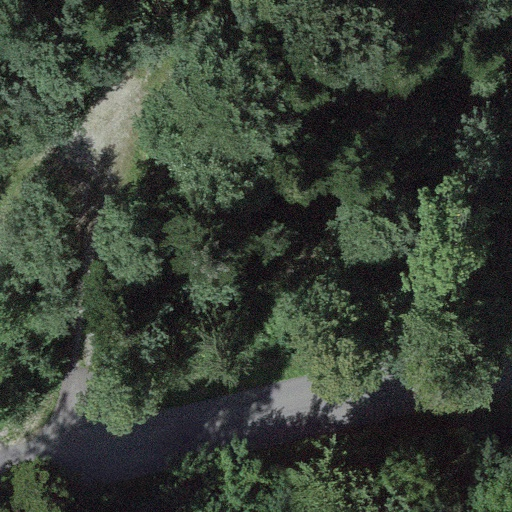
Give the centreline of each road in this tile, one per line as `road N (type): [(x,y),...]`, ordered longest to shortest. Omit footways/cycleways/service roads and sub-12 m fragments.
road 1 (tertiary): [(511,360),(0,478)]
road 2 (track): [(97,457),(85,323),(107,131),(0,171)]
